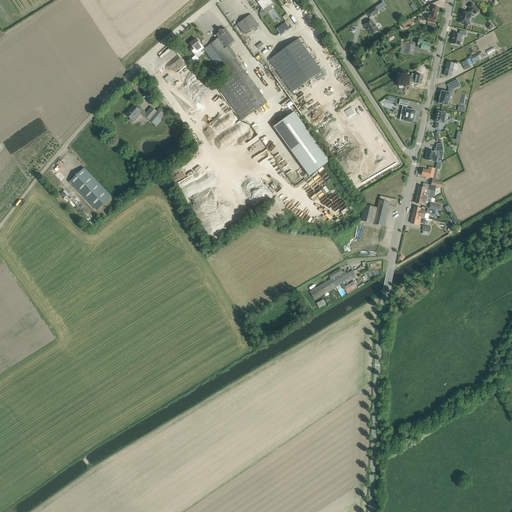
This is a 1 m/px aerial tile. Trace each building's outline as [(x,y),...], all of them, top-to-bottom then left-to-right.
[(383,2),(376,7),(379,11),(386,6),(383,2)] [(463,25),(468,26),(470,18),(471,18),(472,13),(473,12),(476,15),(479,11),(472,3),(468,7),(471,9),(467,12),(463,11),(461,18),(460,18),(459,23),(464,24),(463,25)] [(367,11),(371,17),(378,12),(375,6),(367,11)] [(427,22),(430,22),(435,23),(438,8),(433,6),(431,16),(429,15),(427,22)] [(241,28),(245,34),(258,25),(254,19),(251,15),(238,24),(241,28)] [(402,23),(405,29),(414,23),(411,18),(402,23)] [(364,25),(368,31),(369,30),(372,35),(379,30),(372,20),(364,25)] [(286,22),(276,29),(280,34),(289,27),(286,22)] [(210,44),(222,61),(234,77),(219,88),(242,120),(267,102),(235,59),(238,57),(229,45),(235,42),(225,28),(223,31),(222,29),(219,31),(220,33),(217,35),(219,38),(210,44)] [(462,35),(454,33),(451,44),(460,46),(462,35)] [(191,50),(196,55),(204,48),(201,44),(196,39),(190,44),(194,48),(191,50)] [(298,39),(269,60),(292,92),(322,71),(298,39)] [(422,44),(421,49),(429,51),(430,44),(426,42),(423,42),(423,40),(419,39),(418,43),(422,44)] [(403,45),(402,46),(401,53),(413,55),(415,45),(407,43),(406,44),(403,45)] [(216,65),(222,61),(210,44),(205,48),(210,55),(209,55),(216,65)] [(187,65),(179,55),(160,71),(168,80),(187,65)] [(472,64),(469,59),(461,63),(465,70),(470,67),(470,65),(472,64)] [(447,62),(444,75),(451,77),(453,69),(457,70),(458,64),(447,62)] [(414,83),(417,83),(422,84),(423,76),(419,75),(416,74),(416,77),(410,76),(409,77),(408,81),(414,83)] [(440,98),(439,103),(447,105),(450,93),(452,94),(453,89),(460,86),(457,80),(447,85),(449,88),(448,92),(442,91),(441,95),(440,95),(440,98)] [(413,123),(416,111),(407,109),(407,107),(408,107),(409,102),(400,100),(399,105),(403,106),(402,111),(405,112),(403,121),(413,123)] [(132,109),(127,115),(135,122),(141,114),(149,121),(150,120),(157,126),(168,113),(161,107),(157,111),(152,107),(146,113),(140,107),(139,109),(134,105),(131,109),(132,109)] [(303,175),(325,162),(294,110),(272,123),(303,175)] [(446,113),(438,111),(435,122),(437,122),(437,125),(436,125),(435,129),(440,130),(441,126),(440,126),(441,123),(444,124),(446,113)] [(437,144),(435,151),(439,151),(440,152),(444,151),(442,143),(437,144)] [(435,152),(427,150),(425,160),(433,162),(433,161),(436,161),(439,151),(435,151),(435,152)] [(423,169),(422,176),(433,178),(435,168),(429,167),(428,170),(423,169)] [(84,168),(70,182),(97,211),(112,197),(84,168)] [(419,186),(417,195),(427,197),(429,197),(430,190),(436,192),(437,186),(431,185),(424,183),(423,187),(419,186)] [(427,197),(417,195),(415,203),(420,204),(422,204),(422,203),(426,203),(426,201),(432,202),(433,198),(429,197),(427,197)] [(378,208),(374,224),(378,225),(384,226),(389,205),(395,207),(397,200),(392,199),(380,196),(378,208)] [(337,213),(341,208),(336,203),(332,207),(337,213)] [(361,221),(374,224),(378,208),(365,204),(361,221)] [(421,210),(421,208),(419,208),(415,207),(413,215),(421,217),(425,218),(426,211),(421,210)] [(411,224),(420,225),(421,217),(413,215),(411,224)] [(423,234),(429,235),(430,232),(431,227),(423,226),(422,231),(424,231),(423,234)] [(341,269),(329,276),(331,279),(332,279),(334,283),(333,283),(336,287),(348,279),(349,281),(353,279),(349,272),(347,274),(345,271),(343,272),(341,269)] [(331,279),(310,292),(315,299),(336,287),(333,283),(334,283),(332,279),(331,279)] [(354,281),(346,286),(347,288),(345,289),(347,293),(358,287),(356,284),(354,281)] [(316,302),(318,308),(325,304),(323,299),(316,302)]
